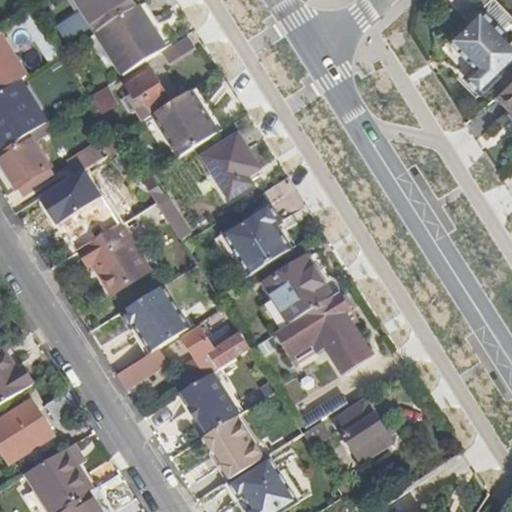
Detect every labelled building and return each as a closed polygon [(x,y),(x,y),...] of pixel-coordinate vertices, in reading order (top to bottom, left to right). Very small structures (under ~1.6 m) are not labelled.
[(140,7),(135,0),(75,0),(97,35),(140,7)] [(147,63),(163,53),(167,51),(140,7),(97,35),(124,78),(147,63)] [(481,10),(449,42),(466,59),(467,58),(477,68),(466,80),(481,95),(511,63),(511,41),(505,34),(481,10)] [(37,13),(26,20),(53,62),(63,56),(37,13)] [(80,14),(60,25),(67,38),(88,28),(80,14)] [(30,77),(3,35),(0,36),(0,95),(22,82),(30,77)] [(195,48),(188,38),(167,51),(163,53),(169,64),(195,48)] [(157,119),(174,107),(147,63),(124,78),(123,78),(141,107),(146,104),(155,119),(157,119)] [(511,78),(495,95),(511,112),(511,78)] [(0,95),(0,143),(5,152),(29,137),(48,125),(22,82),(0,95)] [(90,99),(101,116),(118,105),(107,88),(90,99)] [(174,107),(157,119),(182,158),(220,134),(194,95),(174,107)] [(29,137),(34,144),(55,131),(50,123),(48,125),(29,137)] [(239,135),(203,158),(231,201),(255,186),(250,178),(262,170),(239,135)] [(79,176),(102,162),(122,149),(118,143),(114,136),(71,163),(79,176)] [(5,152),(0,155),(0,159),(20,190),(51,171),(34,144),(29,137),(5,152)] [(102,162),(79,176),(109,222),(132,207),(102,162)] [(158,204),(160,208),(170,201),(154,176),(144,182),(158,204)] [(254,277),(298,249),(282,226),(285,224),(274,207),(228,236),(254,277)] [(168,221),(183,246),(194,239),(178,215),(168,221)] [(152,275),(122,227),(81,253),(92,271),(95,269),(100,266),(105,274),(101,277),(114,298),(152,275)] [(254,277),(228,236),(218,242),(228,258),(232,256),(248,281),(254,277)] [(265,288),(290,326),(334,298),(309,259),(265,288)] [(95,269),(101,277),(105,274),(100,266),(95,269)] [(192,330),(166,290),(123,316),(129,326),(134,323),(154,354),(158,352),(192,330)] [(374,355),(356,328),(348,317),(354,314),(341,294),(334,298),(290,326),(277,335),(291,357),(310,346),(315,354),(326,348),(344,375),(374,355)] [(348,317),(356,328),(361,325),(354,314),(348,317)] [(209,342),(215,338),(213,335),(207,339),(202,331),(187,340),(208,373),(221,365),(223,368),(250,351),(240,335),(234,338),(238,344),(233,347),(216,357),(209,342)] [(216,357),(233,347),(225,332),(215,338),(209,342),(216,357)] [(310,346),(291,357),(296,366),(315,354),(310,346)] [(0,406),(34,385),(24,369),(18,372),(3,348),(0,349),(0,406)] [(154,354),(151,356),(160,370),(167,366),(158,352),(154,354)] [(128,391),(160,370),(151,356),(119,377),(128,391)] [(210,436),(247,410),(219,370),(182,396),(210,436)] [(79,409),(69,394),(48,408),(57,423),(58,422),(79,409)] [(33,403),(0,424),(0,451),(9,465),(10,464),(54,436),(33,403)] [(368,405),(338,425),(363,465),(393,445),(368,405)] [(264,461),(238,420),(206,439),(214,453),(217,454),(224,465),(223,468),(232,481),(264,461)] [(318,427),(304,436),(312,449),(326,439),(318,427)] [(232,481),(228,483),(239,501),(243,498),(250,510),(247,511),(285,511),(300,503),(271,456),(264,461),(232,481)] [(36,511),(65,511),(83,501),(57,459),(18,484),(35,509),(36,511)] [(99,504),(93,494),(83,501),(65,511),(110,511),(104,502),(99,504)] [(343,499),(332,506),(336,511),(347,511),(350,510),(343,499)]
